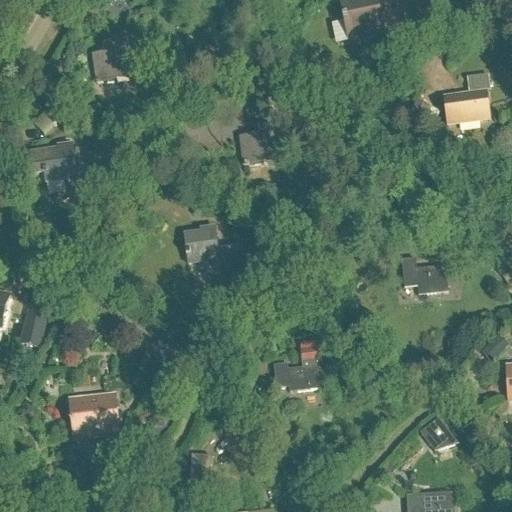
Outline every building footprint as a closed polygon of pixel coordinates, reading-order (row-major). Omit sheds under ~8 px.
[(349,45),(386,37),(377,0),(357,0),(350,2),(340,4),(349,45)] [(98,89),(129,84),(124,46),(104,49),(105,57),(93,59),(98,89)] [(162,50),(153,63),(163,70),(172,57),(162,50)] [(469,95),(491,92),(489,77),(467,80),(469,95)] [(448,130),(490,125),(486,96),(445,102),(448,130)] [(429,138),(440,115),(415,102),(404,125),(429,138)] [(293,103),(268,106),(269,122),(295,119),(293,103)] [(257,113),(246,115),(247,124),(258,122),(257,113)] [(244,171),(276,167),(271,129),(259,131),(260,139),(241,141),(244,171)] [(76,174),(72,149),(58,151),(59,154),(28,159),(31,180),(45,178),(46,187),(65,185),(64,181),(76,180),(77,187),(86,185),(84,173),(76,174)] [(13,198),(30,194),(28,184),(11,187),(13,198)] [(218,255),(215,232),(201,234),(202,237),(185,239),(189,269),(207,266),(207,263),(218,261),(219,269),(242,266),(240,252),(218,255)] [(258,244),(256,255),(269,258),(272,246),(258,244)] [(417,274),(416,263),(402,265),(405,293),(418,292),(419,300),(449,297),(446,271),(417,274)] [(0,333),(1,333),(9,302),(0,299),(0,333)] [(42,353),(51,312),(32,307),(22,349),(42,353)] [(290,392),(290,397),(320,394),(316,365),(323,364),(320,339),(299,341),(303,372),(288,374),(288,368),(274,370),(277,393),(290,392)] [(500,339),(482,357),(491,366),(492,367),(510,349),(500,339)] [(87,410),(87,402),(69,404),(73,437),(74,446),(111,441),(111,436),(120,435),(116,406),(87,410)] [(460,448),(439,423),(421,438),(435,456),(460,448)] [(192,460),(189,496),(209,497),(212,461),(192,460)] [(271,479),(266,485),(275,493),(281,486),(271,479)] [(424,506),(424,499),(407,500),(407,511),(453,511),(453,504),(424,506)]
